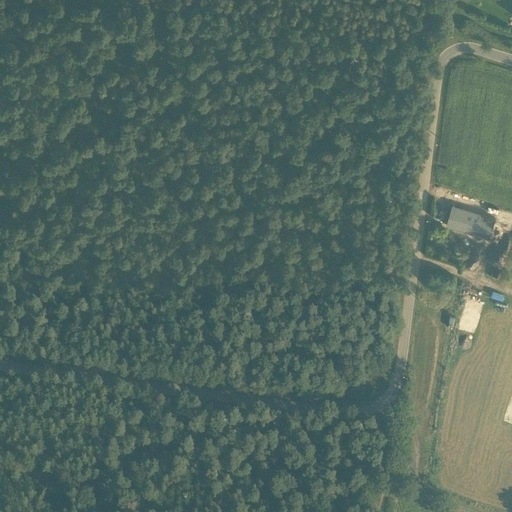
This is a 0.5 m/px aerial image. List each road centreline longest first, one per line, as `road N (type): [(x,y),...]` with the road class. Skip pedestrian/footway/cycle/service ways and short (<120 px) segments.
road 1 (unclassified): [(0,366),(334,413),(363,412),(385,399),(398,379),(438,66),(458,48),(478,50)]
road 2 (track): [(421,443),(440,334),(409,300)]
road 3 (track): [(390,413),(421,443),(423,492),(470,511)]
